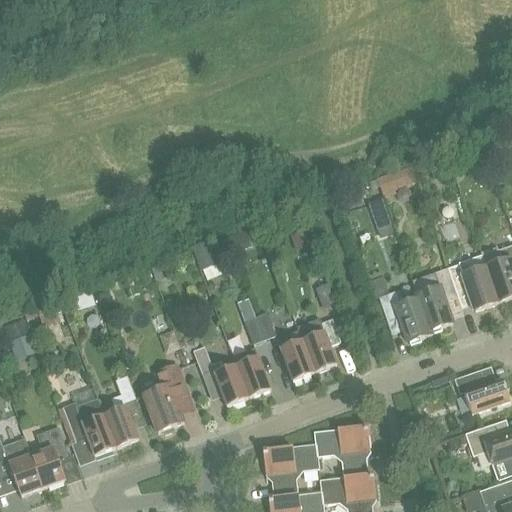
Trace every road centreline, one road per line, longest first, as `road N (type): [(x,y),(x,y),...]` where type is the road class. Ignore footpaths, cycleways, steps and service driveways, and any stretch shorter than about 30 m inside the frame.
road 1 (residential): [(218,446),(511,342)]
road 2 (residential): [(99,508),(121,483),(218,446)]
road 3 (residential): [(99,508),(224,492)]
